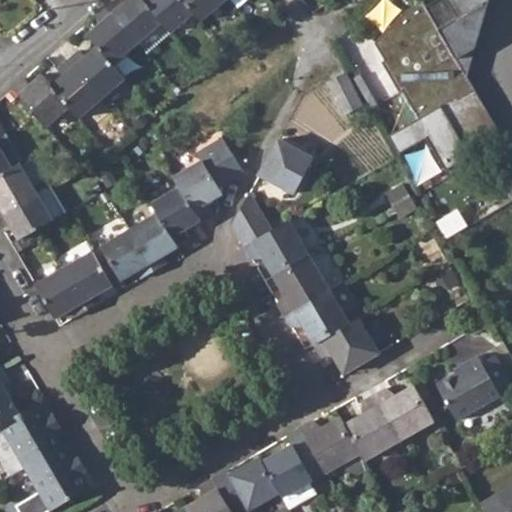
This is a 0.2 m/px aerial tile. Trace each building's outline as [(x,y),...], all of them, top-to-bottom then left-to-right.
[(137,43),(162,22),(143,0),(127,0),(123,4),(119,0),(114,0),(106,7),(137,43)] [(172,32),(194,13),(182,0),(143,0),(162,22),(172,32)] [(201,21),(225,0),(182,0),(194,13),(201,21)] [(498,128),(474,87),(467,75),(489,0),(435,0),(427,5),(424,0),(423,0),(408,10),(374,42),(384,60),(381,62),(399,92),(402,90),(419,118),(388,136),(399,154),(427,137),(447,170),(472,155),(466,147),(498,128)] [(113,65),(137,43),(106,7),(95,17),(100,23),(87,35),(97,46),(113,65)] [(102,98),(125,79),(113,65),(97,46),(85,57),(79,51),(68,60),(102,98)] [(79,118),(102,98),(68,60),(57,69),(63,76),(51,87),(69,107),(79,118)] [(345,71),(328,81),(346,113),(363,103),(345,71)] [(355,77),(372,107),(378,104),(361,74),(355,77)] [(46,127),(69,107),(51,87),(41,75),(30,85),(24,78),(13,88),(46,127)] [(23,162),(6,133),(0,137),(0,147),(13,169),(20,164),(23,162)] [(206,203),(222,194),(218,187),(243,173),(223,138),(197,153),(202,161),(174,177),(180,187),(198,218),(211,211),(206,203)] [(259,175),(295,194),(314,159),(278,140),(259,175)] [(0,176),(13,169),(0,147),(0,176)] [(0,213),(36,192),(20,164),(13,169),(0,176),(0,213)] [(36,192),(53,220),(66,213),(49,184),(36,192)] [(410,196),(403,184),(386,194),(393,206),(410,196)] [(185,229),(199,221),(198,218),(180,187),(152,203),(158,214),(176,244),(189,237),(185,229)] [(18,240),(53,220),(36,192),(0,213),(0,224),(3,229),(10,225),(18,240)] [(244,247),(272,230),(249,192),(231,225),(244,247)] [(416,207),(410,196),(393,206),(400,218),(416,207)] [(162,256),(177,247),(176,244),(158,214),(130,230),(154,271),(166,263),(162,256)] [(273,276),(309,255),(289,221),(272,230),(244,247),(251,260),(260,254),(273,276)] [(141,278),(154,271),(130,230),(101,246),(111,263),(119,279),(120,280),(136,271),(141,278)] [(103,268),(93,251),(64,268),(89,309),(102,302),(97,294),(112,285),(111,284),(103,268)] [(285,316),(329,289),(309,255),(273,276),(287,298),(277,303),(285,316)] [(103,268),(111,284),(119,279),(111,263),(103,268)] [(76,317),(89,309),(64,268),(35,285),(55,318),(71,308),(76,317)] [(314,344),(350,324),(329,289),(285,316),(292,328),(301,323),(314,344)] [(350,324),(314,344),(322,358),(331,352),(344,373),(379,353),(359,318),(350,324)] [(466,367),(436,383),(457,419),(500,395),(499,391),(511,384),(495,355),(482,362),(478,355),(464,363),(466,367)] [(12,386),(1,367),(0,367),(0,424),(18,414),(9,398),(4,390),(12,386)] [(400,440),(434,420),(414,385),(392,398),(386,388),(374,395),(400,440)] [(4,390),(9,398),(16,394),(12,386),(4,390)] [(365,460),(400,440),(374,395),(362,402),(367,412),(344,425),(365,460)] [(49,416),(40,401),(18,414),(0,424),(0,425),(25,468),(70,441),(62,427),(57,429),(49,416)] [(49,416),(57,429),(62,427),(53,413),(49,416)] [(368,467),(365,460),(344,425),(340,417),(319,430),(314,422),(301,429),(326,472),(342,463),(350,477),(368,467)] [(283,497),(326,472),(301,429),(287,437),(292,445),(262,461),(280,492),(283,497)] [(78,456),(70,441),(25,468),(50,511),(91,487),(82,473),(74,459),(78,456)] [(74,459),(82,473),(86,470),(78,456),(74,459)] [(248,511),(280,492),(262,461),(260,458),(231,475),(229,471),(214,480),(232,511),(237,511),(246,507),(248,511)] [(184,508),(186,511),(232,511),(214,480),(201,487),(206,495),(184,508)] [(511,511),(511,485),(481,503),(486,511),(511,511)]
